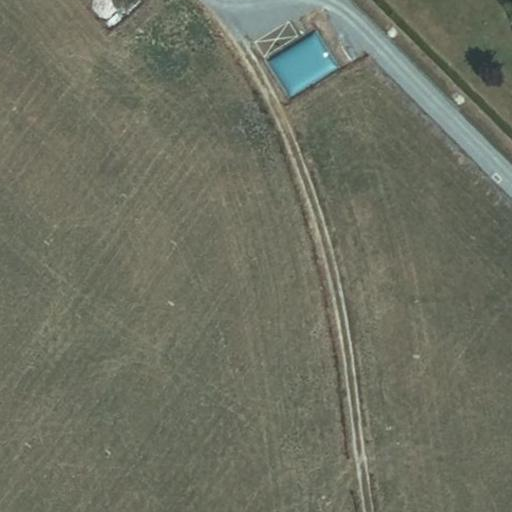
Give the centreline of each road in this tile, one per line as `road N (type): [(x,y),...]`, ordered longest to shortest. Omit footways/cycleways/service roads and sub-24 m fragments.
road 1 (track): [(368,511),(341,311),(307,185),(276,98),(222,14)]
road 2 (residential): [(332,0),(511,175)]
